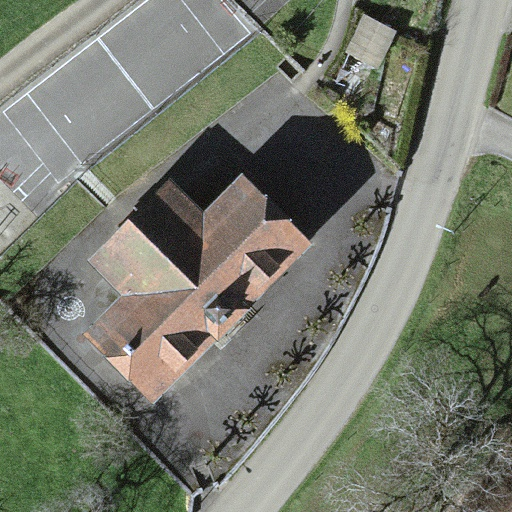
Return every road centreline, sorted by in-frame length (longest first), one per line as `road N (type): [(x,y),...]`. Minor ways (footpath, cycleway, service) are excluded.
road 1 (tertiary): [(244,511),(311,434),(396,297),(430,214),(480,0)]
road 2 (residential): [(113,0),(0,82)]
